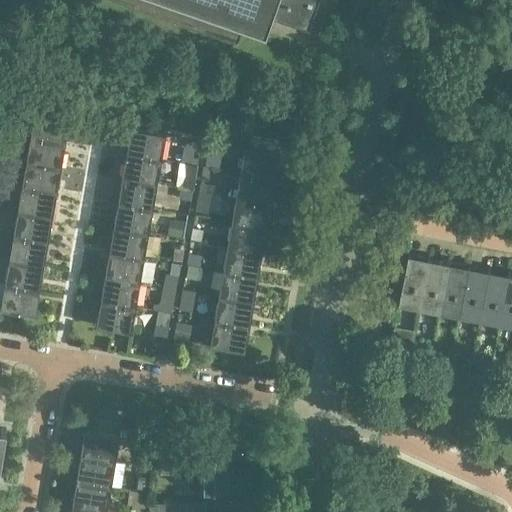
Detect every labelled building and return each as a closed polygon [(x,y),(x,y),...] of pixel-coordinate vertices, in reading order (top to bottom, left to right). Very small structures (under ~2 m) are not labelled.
[(111,0),(237,44),(244,25),(265,33),(271,16),(308,29),(318,0),(111,0)] [(69,118),(34,111),(30,136),(65,142),(69,118)] [(166,134),(131,128),(127,152),(162,159),(166,134)] [(61,167),(65,142),(30,136),(26,161),(61,167)] [(180,161),(188,163),(197,165),(198,159),(192,158),(195,142),(184,140),(180,161)] [(207,165),(219,167),(222,147),(211,145),(207,165)] [(279,153),(244,147),(240,172),(275,178),(279,153)] [(122,177),(157,183),(162,159),(127,152),(122,177)] [(21,186),(56,192),(61,167),(26,161),(21,186)] [(197,166),(197,165),(188,163),(185,181),(194,183),(198,166),(197,166)] [(208,181),(211,169),(202,167),(200,179),(208,181)] [(275,178),(240,172),(236,196),(271,203),(275,178)] [(118,202),(153,208),(157,183),(122,177),(118,202)] [(52,216),(56,192),(21,186),(17,210),(52,216)] [(193,190),(181,188),(179,198),(191,200),(193,190)] [(212,193),(200,191),(197,211),(208,213),(212,193)] [(271,203),(236,196),(231,221),(266,227),(271,203)] [(159,201),(156,216),(177,221),(180,205),(159,201)] [(113,226),(149,233),(153,208),(118,202),(113,226)] [(48,241),(52,216),(17,210),(13,235),(48,241)] [(266,227),(231,221),(227,246),(262,252),(266,227)] [(109,251),(144,257),(149,233),(113,226),(109,251)] [(43,266),(48,241),(13,235),(8,260),(43,266)] [(262,252),(227,246),(222,270),(258,277),(262,252)] [(175,247),(172,260),(181,261),(183,249),(175,247)] [(105,276),(140,282),(144,257),(109,251),(105,276)] [(409,252),(399,303),(419,307),(429,256),(409,252)] [(188,264),(199,266),(201,256),(190,254),(188,264)] [(439,311),(449,260),(429,256),(419,307),(439,311)] [(39,291),(43,266),(8,260),(4,283),(4,284),(39,291)] [(449,260),(439,311),(460,314),(469,263),(449,260)] [(179,263),(169,262),(166,278),(176,280),(179,263)] [(469,263),(460,314),(480,318),(490,267),(469,263)] [(197,279),(199,266),(188,264),(186,277),(197,279)] [(490,267),(480,318),(500,322),(509,271),(490,267)] [(258,277),(222,270),(218,295),(253,301),(258,277)] [(511,271),(509,271),(500,322),(511,324),(511,271)] [(100,300),(135,307),(140,282),(105,276),(100,300)] [(0,309),(35,315),(39,291),(4,284),(4,283),(0,282),(0,309)] [(173,299),(176,288),(164,286),(162,297),(173,299)] [(192,303),(194,291),(183,289),(181,301),(192,303)] [(214,320),(249,326),(253,301),(218,295),(214,320)] [(96,325),(131,331),(135,307),(100,300),(96,325)] [(209,344),(244,351),(249,326),(214,320),(209,344)] [(176,324),(173,340),(187,342),(190,327),(176,324)] [(155,325),(154,334),(166,336),(168,327),(155,325)] [(119,435),(84,429),(80,454),(115,460),(119,435)] [(133,452),(144,453),(145,444),(135,443),(133,452)] [(201,489),(201,490),(228,490),(228,473),(233,473),(233,459),(228,459),(228,456),(204,456),(204,444),(159,444),(159,473),(188,473),(188,489),(201,489)] [(80,454),(76,479),(111,485),(115,460),(80,454)] [(139,477),(137,488),(146,490),(148,478),(139,477)] [(72,504),(107,510),(111,485),(76,479),(72,504)] [(135,502),(144,503),(146,492),(137,490),(135,502)] [(205,511),(206,502),(179,502),(179,511),(205,511)]
